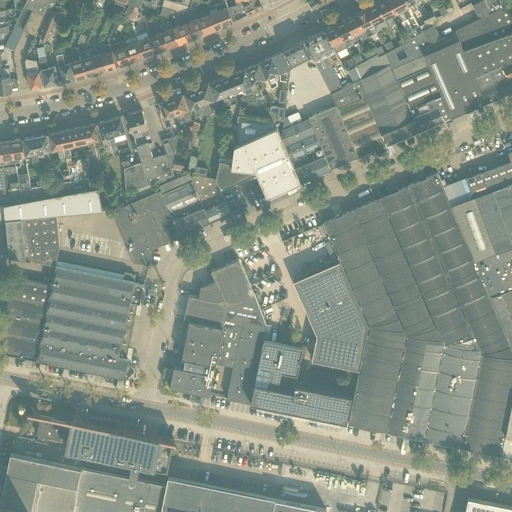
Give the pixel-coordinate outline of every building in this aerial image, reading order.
[(27,0),(15,25),(23,28),(32,9),(44,14),(47,6),(49,0),(27,0)] [(49,0),(47,6),(53,9),(56,0),(49,0)] [(94,0),(92,5),(101,9),(104,0),(94,0)] [(106,0),(104,0),(101,9),(107,11),(111,2),(106,0)] [(143,0),(139,0),(137,7),(149,10),(151,2),(143,0)] [(167,0),(164,0),(162,6),(178,11),(187,7),(188,6),(167,0)] [(218,9),(210,12),(217,28),(233,21),(231,16),(228,7),(227,7),(228,6),(226,0),(223,2),(219,3),(216,4),(218,9)] [(230,7),(228,7),(231,16),(246,9),(248,14),(263,7),(259,0),(247,0),(245,1),(236,4),(236,5),(230,7)] [(389,0),(382,0),(376,3),(381,12),(384,19),(386,18),(389,24),(395,22),(397,26),(401,24),(400,22),(397,16),(389,0)] [(406,0),(389,0),(400,22),(411,16),(408,9),(408,8),(410,7),(406,0)] [(406,0),(410,7),(412,12),(418,9),(414,2),(418,0),(406,0)] [(511,0),(503,5),(491,12),(479,18),(455,30),(463,49),(511,31),(511,22),(511,0)] [(481,0),(472,5),(475,11),(487,5),(484,0),(481,0)] [(484,0),(487,5),(491,12),(503,5),(500,0),(484,0)] [(114,3),(111,9),(121,13),(125,6),(114,3)] [(375,4),(365,8),(373,24),(374,24),(377,30),(383,28),(382,27),(387,25),(384,19),(381,12),(376,3),(375,4)] [(129,4),(126,11),(131,13),(135,6),(129,4)] [(444,5),(438,8),(441,15),(447,12),(444,5)] [(475,11),(479,18),(491,12),(487,5),(475,11)] [(365,8),(356,13),(367,35),(377,30),(374,24),(373,24),(365,8)] [(51,10),(40,38),(46,40),(58,13),(51,10)] [(433,10),(427,13),(427,15),(430,20),(436,17),(434,12),(433,10)] [(126,11),(123,17),(128,20),(131,13),(126,11)] [(210,12),(198,17),(205,33),(217,28),(210,12)] [(356,13),(346,18),(354,34),(356,38),(356,39),(360,37),(361,36),(362,36),(363,38),(367,35),(356,13)] [(427,13),(422,15),(423,17),(425,23),(430,20),(427,15),(427,13)] [(123,17),(119,23),(125,26),(128,20),(123,17)] [(187,22),(185,22),(191,39),(193,38),(205,33),(198,17),(187,22)] [(346,18),(335,24),(346,46),(352,43),(351,41),(356,38),(354,34),(346,18)] [(185,22),(173,27),(174,27),(180,43),(191,39),(185,22)] [(119,23),(116,29),(122,32),(125,26),(119,23)] [(335,24),(325,29),(332,43),(333,45),(334,47),(334,48),(336,51),(337,52),(347,47),(346,46),(335,24)] [(15,25),(5,46),(14,50),(24,29),(23,28),(15,25)] [(429,43),(440,38),(433,25),(422,30),(429,43)] [(173,27),(162,31),(169,47),(180,43),(174,27),(173,27)] [(324,31),(316,36),(326,56),(334,52),(332,49),(334,48),(334,47),(333,45),(332,43),(325,29),(323,30),(324,31)] [(415,30),(407,34),(408,35),(409,38),(418,34),(415,30)] [(429,43),(420,48),(422,52),(423,54),(432,74),(433,76),(441,95),(450,115),(451,116),(485,101),(479,86),(476,79),(476,78),(463,49),(461,44),(459,39),(457,35),(455,30),(440,38),(429,43)] [(169,47),(162,31),(152,35),(157,52),(169,47)] [(511,31),(463,49),(476,78),(511,62),(511,31)] [(146,33),(137,36),(144,57),(155,52),(157,52),(154,42),(152,35),(150,36),(147,37),(146,33)] [(408,35),(401,39),(403,43),(410,40),(409,38),(408,35)] [(125,41),(132,61),(144,57),(137,36),(125,41)] [(331,93),(331,94),(342,88),(342,87),(326,56),(316,36),(305,41),(304,39),(303,40),(331,93)] [(81,40),(78,41),(79,46),(81,51),(88,75),(97,72),(92,55),(90,48),(85,50),(84,50),(81,40)] [(303,40),(298,43),(284,50),(291,66),(311,55),(303,40)] [(125,41),(114,45),(115,49),(114,49),(117,56),(120,65),(132,61),(125,41)] [(391,41),(384,44),(387,49),(393,46),(391,41)] [(110,43),(100,46),(102,52),(107,69),(116,66),(112,50),(110,43)] [(44,46),(36,47),(39,58),(40,64),(42,75),(44,85),(59,82),(56,72),(55,65),(48,67),(46,56),(44,46)] [(88,75),(81,51),(79,46),(70,49),(72,60),(71,61),(72,62),(77,78),(88,75)] [(375,49),(374,49),(377,53),(377,54),(384,51),(381,46),(375,49)] [(284,50),(271,56),(278,71),(278,72),(279,72),(280,72),(291,67),(290,66),(291,66),(284,50)] [(94,54),(92,55),(97,72),(107,69),(102,52),(97,53),(94,54)] [(74,79),(72,69),(70,62),(65,64),(63,53),(57,55),(58,61),(60,72),(62,81),(74,79)] [(419,130),(392,67),(391,63),(385,53),(378,56),(377,54),(356,65),(362,78),(358,79),(386,144),(419,130)] [(359,54),(352,58),(355,63),(362,60),(359,54)] [(392,67),(419,130),(444,119),(444,118),(450,115),(441,95),(433,76),(432,74),(423,54),(392,67)] [(271,56),(259,61),(266,78),(271,88),(277,85),(273,74),(278,72),(278,71),(271,56)] [(26,58),(24,62),(26,68),(28,78),(30,88),(42,86),(40,76),(39,70),(37,60),(26,58)] [(352,58),(346,61),(349,67),(355,63),(352,58)] [(250,85),(242,88),(245,95),(253,92),(256,99),(262,96),(256,82),(261,80),(266,78),(259,61),(254,63),(243,68),(250,85)] [(511,62),(476,78),(476,79),(479,86),(485,101),(511,89),(511,62)] [(9,67),(0,67),(0,92),(12,92),(11,91),(20,90),(18,79),(10,80),(9,67)] [(243,68),(231,73),(239,90),(250,85),(243,68)] [(231,73),(221,78),(232,103),(230,103),(230,104),(237,101),(233,92),(239,90),(231,73)] [(232,103),(221,78),(209,83),(216,99),(222,96),(226,106),(230,104),(230,103),(232,103)] [(331,94),(335,105),(358,156),(358,155),(385,143),(385,144),(386,144),(358,79),(342,87),(342,88),(331,94)] [(207,83),(196,88),(205,114),(212,111),(208,102),(214,100),(207,83)] [(205,114),(196,88),(184,93),(190,109),(196,106),(200,116),(205,114)] [(182,93),(170,98),(176,113),(176,114),(178,119),(184,116),(186,121),(192,119),(185,103),(182,93)] [(176,113),(170,98),(159,102),(162,109),(159,110),(166,129),(173,126),(169,116),(176,114),(176,113)] [(330,168),(358,156),(335,105),(308,116),(309,117),(307,118),(330,168)] [(239,106),(238,114),(246,115),(247,107),(239,106)] [(271,106),(268,119),(275,120),(283,121),(285,108),(271,106)] [(127,113),(129,123),(132,133),(141,130),(143,136),(149,134),(142,109),(127,113)] [(267,196),(301,181),(281,135),(275,120),(238,115),(231,163),(231,167),(255,170),(256,173),(257,173),(267,196)] [(125,132),(121,116),(109,119),(118,148),(118,149),(129,146),(125,132)] [(301,181),(330,168),(307,118),(282,129),(281,135),(301,181)] [(109,119),(98,122),(100,132),(102,139),(108,137),(112,150),(118,148),(109,119)] [(193,122),(188,144),(195,145),(199,123),(193,122)] [(96,123),(84,125),(90,153),(96,151),(94,141),(99,140),(96,123)] [(84,125),(60,131),(66,158),(71,157),(69,146),(82,143),(85,154),(90,153),(84,125)] [(66,158),(60,131),(48,133),(51,143),(52,150),(58,149),(60,159),(66,158)] [(47,134),(35,136),(40,163),(46,162),(44,152),(50,151),(47,134)] [(40,163),(35,136),(23,138),(25,148),(26,155),(32,154),(34,164),(40,163)] [(170,137),(162,140),(167,154),(172,167),(177,140),(172,142),(170,137)] [(21,138),(11,140),(15,165),(20,164),(20,162),(19,156),(24,156),(23,148),(21,138)] [(0,148),(3,167),(15,165),(11,140),(0,141),(0,148)] [(148,143),(137,147),(142,163),(148,184),(174,175),(172,167),(167,154),(153,158),(148,143)] [(511,161),(443,186),(451,204),(473,197),(511,181),(511,150),(508,152),(511,161)] [(127,155),(121,156),(123,164),(124,171),(126,192),(148,184),(142,163),(130,166),(127,155)] [(174,159),(172,167),(184,170),(185,161),(174,159)] [(231,167),(231,163),(219,161),(215,178),(220,189),(256,173),(255,170),(231,167)] [(206,176),(208,169),(196,167),(195,174),(206,176)] [(348,423),(501,454),(511,400),(511,344),(510,340),(491,296),(483,278),(475,260),(451,204),(443,186),(437,172),(323,222),(339,260),(351,286),(358,302),(368,326),(360,363),(359,368),(359,369),(348,423)] [(159,186),(160,189),(180,233),(209,221),(189,173),(159,186)] [(220,189),(215,178),(206,176),(195,174),(190,176),(189,173),(209,221),(230,212),(220,189)] [(28,174),(17,176),(18,178),(18,182),(19,187),(20,189),(25,188),(31,187),(30,184),(28,174)] [(511,181),(473,197),(451,204),(475,260),(495,252),(511,245),(511,181)] [(94,188),(81,190),(82,212),(102,210),(98,187),(94,188)] [(160,189),(127,203),(146,248),(151,246),(180,233),(160,189)] [(81,190),(54,195),(55,214),(56,214),(82,212),(81,190)] [(54,195),(28,200),(29,217),(55,214),(54,195)] [(0,219),(5,219),(29,217),(28,200),(1,205),(0,204),(0,219)] [(146,248),(127,203),(120,207),(120,208),(112,212),(133,260),(147,263),(151,246),(146,248)] [(5,219),(9,255),(55,265),(60,244),(56,214),(55,214),(29,217),(5,219)] [(511,245),(495,252),(475,260),(483,278),(511,267),(511,245)] [(184,318),(189,319),(223,326),(227,307),(254,296),(239,258),(211,270),(215,279),(201,286),(198,296),(188,294),(185,312),(184,317),(184,318)] [(302,276),(293,280),(316,333),(311,358),(359,368),(360,363),(368,326),(358,302),(351,286),(339,260),(302,276)] [(45,320),(37,359),(106,373),(113,375),(124,377),(128,358),(126,357),(137,303),(130,302),(134,283),(135,275),(124,273),(123,278),(56,264),(52,285),(45,320)] [(511,267),(483,278),(491,296),(503,292),(511,288),(511,267)] [(0,337),(0,351),(37,359),(45,320),(52,285),(13,277),(0,337)] [(143,285),(134,283),(130,302),(137,303),(139,304),(143,285)] [(491,296),(510,340),(511,339),(511,288),(503,292),(491,296)] [(226,398),(250,403),(250,401),(251,401),(251,400),(263,340),(266,324),(254,296),(227,307),(223,326),(215,363),(233,366),(228,388),(226,398)] [(209,394),(215,363),(223,326),(189,319),(182,358),(185,358),(183,368),(174,366),(174,369),(165,367),(163,377),(171,379),(170,386),(209,394)] [(263,340),(251,400),(251,401),(254,402),(253,403),(252,403),(287,410),(286,410),(286,408),(346,421),(352,394),(299,383),(300,380),(293,379),(299,347),(299,345),(291,343),(290,346),(263,340)] [(511,400),(501,454),(511,456),(511,400)] [(176,439),(84,420),(28,409),(28,411),(72,420),(66,448),(167,469),(173,440),(175,441),(176,439)] [(18,436),(48,442),(49,442),(47,441),(48,437),(62,439),(60,439),(64,419),(52,416),(51,420),(40,418),(37,434),(38,434),(37,439),(19,435),(18,436)] [(0,511),(123,511),(131,476),(10,451),(9,457),(6,470),(0,501),(0,502),(0,503),(0,511)] [(167,475),(166,484),(131,476),(123,511),(272,511),(275,497),(167,475)] [(323,511),(325,507),(275,497),(272,511),(323,511)] [(511,511),(511,506),(468,498),(464,511),(511,511)]
